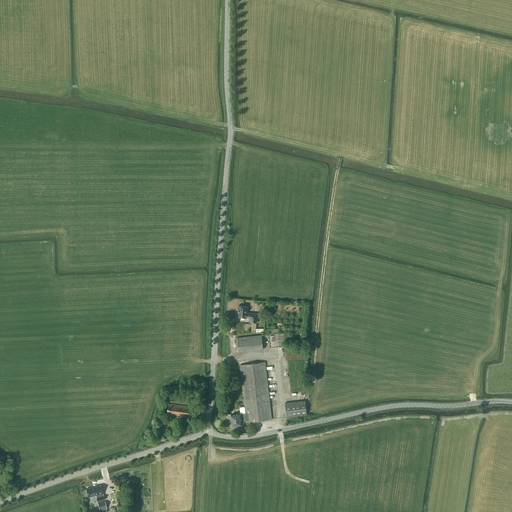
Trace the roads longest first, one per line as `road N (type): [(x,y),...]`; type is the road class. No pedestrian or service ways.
road 1 (tertiary): [(207,431),(231,129),(227,0)]
road 2 (tertiary): [(511,401),(380,407),(249,436),(207,431)]
road 3 (tertiary): [(0,501),(207,431)]
